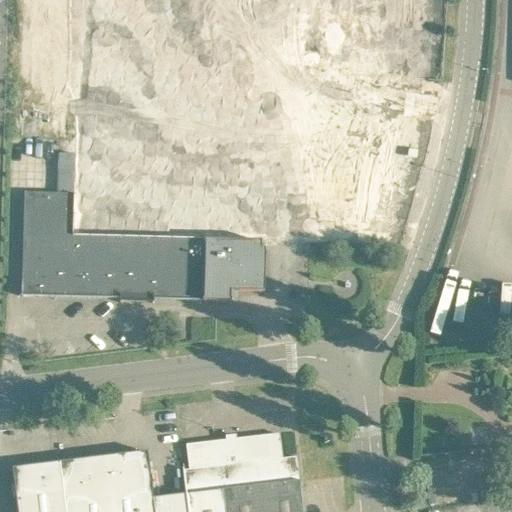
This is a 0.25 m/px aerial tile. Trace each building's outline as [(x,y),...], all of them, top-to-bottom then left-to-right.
[(79,0),(74,195),(73,237),(262,242),(309,243),(313,119),(301,119),(304,0),(79,0)] [(73,237),(74,195),(24,193),(22,281),(21,297),(120,300),(120,303),(121,303),(121,296),(153,297),(152,303),(154,303),(154,300),(203,302),(203,303),(231,303),(231,300),(231,292),(264,293),(265,250),(261,250),(262,242),(73,237)] [(280,434),(193,445),(186,445),(189,470),(184,471),(184,469),(183,469),(187,511),(302,511),(296,458),(283,459),(280,434)] [(147,452),(60,463),(66,511),(187,511),(185,495),(153,499),(147,452)] [(17,511),(66,511),(60,463),(12,469),(17,511)] [(479,479),(482,504),(499,502),(496,478),(479,479)]
